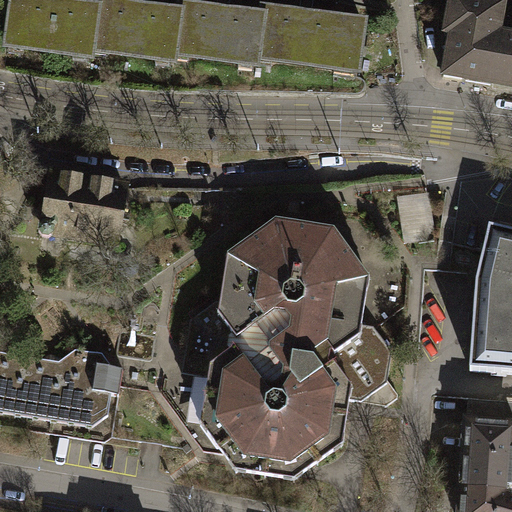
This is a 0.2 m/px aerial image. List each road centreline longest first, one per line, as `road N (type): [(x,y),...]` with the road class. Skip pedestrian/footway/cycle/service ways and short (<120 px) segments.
road 1 (unclassified): [(511,141),(365,120),(182,116),(0,96)]
road 2 (residential): [(180,511),(0,479)]
